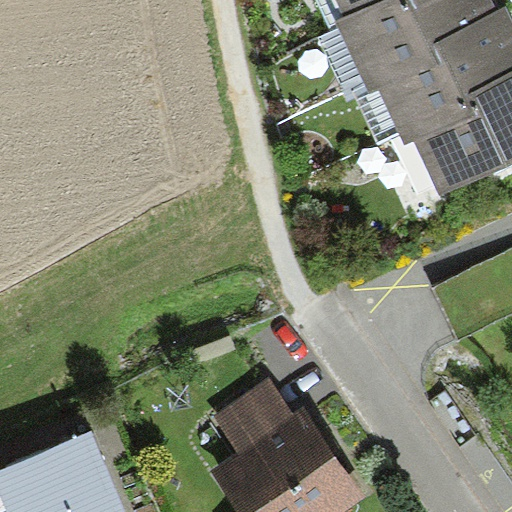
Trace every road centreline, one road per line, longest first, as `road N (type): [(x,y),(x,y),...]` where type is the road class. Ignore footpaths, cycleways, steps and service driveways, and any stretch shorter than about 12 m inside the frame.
road 1 (track): [(331,318),(296,295),(253,152),(224,0)]
road 2 (residential): [(331,318),(460,511)]
